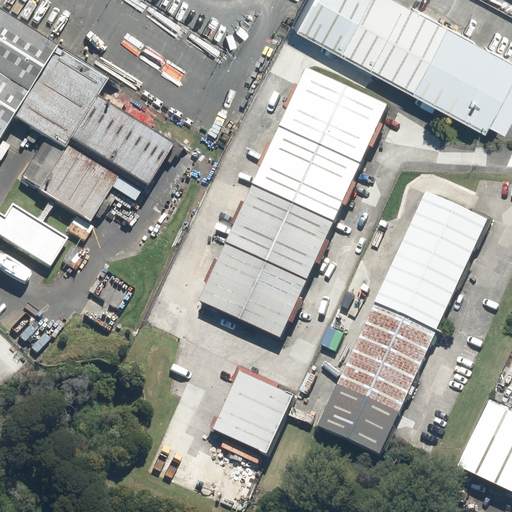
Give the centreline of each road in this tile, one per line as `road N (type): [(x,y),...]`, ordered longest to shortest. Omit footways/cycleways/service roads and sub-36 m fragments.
road 1 (unknown): [(386,151),(282,356),(172,318),(169,281),(287,57),(302,54),(325,66),(389,101),(399,118)]
road 2 (unknown): [(400,442),(496,230),(511,220)]
road 3 (unknown): [(511,157),(386,151)]
